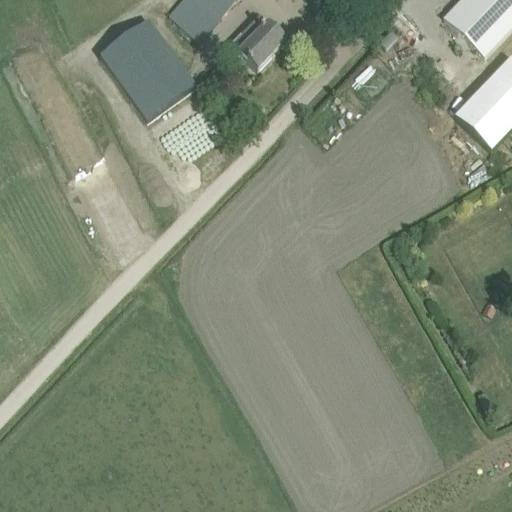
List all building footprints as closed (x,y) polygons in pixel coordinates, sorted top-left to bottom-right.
[(189,0),(191,2),(217,26),(218,25),(241,0),(189,0)] [(511,0),(466,0),(459,8),(444,24),(484,63),(511,34),(511,0)] [(258,20),(241,39),(227,53),(236,62),(239,59),(257,76),(286,46),(258,20)] [(149,27),(100,62),(146,127),(195,91),(149,27)] [(433,62),(440,54),(423,38),(415,46),(433,62)] [(511,65),(456,122),(490,155),(511,132),(511,65)] [(343,100),(311,129),(329,149),(361,120),(343,100)] [(487,308),(483,318),(491,321),(495,311),(487,308)]
